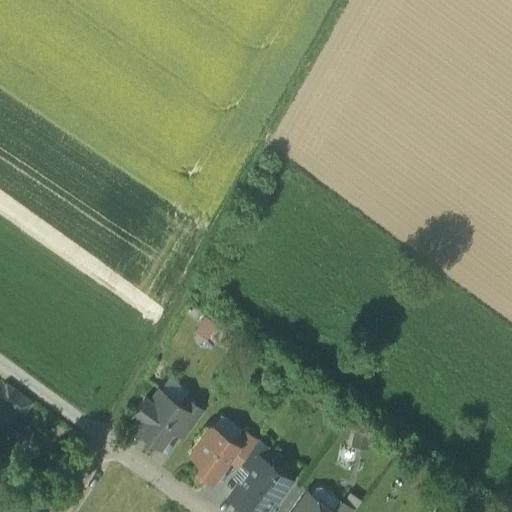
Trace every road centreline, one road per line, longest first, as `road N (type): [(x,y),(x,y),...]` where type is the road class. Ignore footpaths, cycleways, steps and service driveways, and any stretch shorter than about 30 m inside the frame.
road 1 (track): [(347,0),(103,437)]
road 2 (residential): [(103,437),(0,363)]
road 3 (residential): [(203,511),(103,437)]
